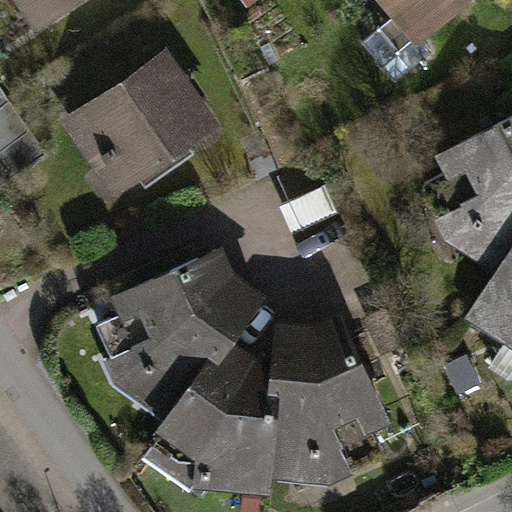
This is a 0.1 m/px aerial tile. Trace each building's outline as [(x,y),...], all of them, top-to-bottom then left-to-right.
[(31,0),(42,16),(66,0),(31,0)] [(431,50),(419,35),(461,0),(389,0),(399,10),(363,40),(396,79),(431,50)] [(161,56),(75,116),(106,159),(116,153),(131,175),(208,122),(161,56)] [(0,106),(10,100),(0,86),(0,106)] [(10,100),(0,106),(0,150),(30,130),(10,100)] [(511,115),(445,151),(453,167),(424,181),(442,214),(462,203),(477,231),(470,244),(503,265),(511,251),(511,115)] [(0,150),(0,186),(47,154),(30,130),(0,150)] [(228,274),(217,249),(107,299),(114,315),(99,323),(112,353),(104,358),(115,382),(138,398),(143,390),(171,410),(174,411),(223,341),(258,295),(228,274)] [(511,251),(503,265),(472,311),(510,334),(511,329),(511,251)] [(387,310),(369,317),(382,347),(400,339),(387,310)] [(279,325),(276,363),(267,468),(270,469),(309,472),(310,457),(338,444),(348,465),(381,451),(368,421),(384,414),(340,318),(316,329),(279,325)] [(267,468),(276,363),(251,360),(223,341),(174,411),(171,410),(164,421),(167,423),(144,454),(190,487),(198,476),(268,483),(270,469),(267,468)]
